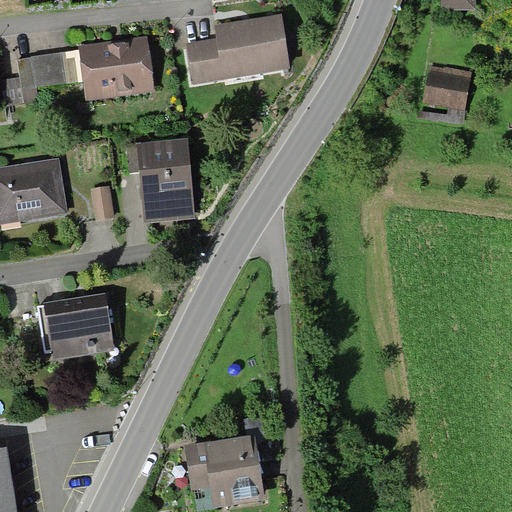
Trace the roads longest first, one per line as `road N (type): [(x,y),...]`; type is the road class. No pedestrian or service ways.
road 1 (tertiary): [(103,511),(261,191)]
road 2 (residential): [(261,191),(299,511)]
road 3 (tertiary): [(261,191),(360,43),(376,0)]
road 4 (unclassified): [(210,1),(0,27)]
road 5 (residential): [(160,254),(0,277)]
